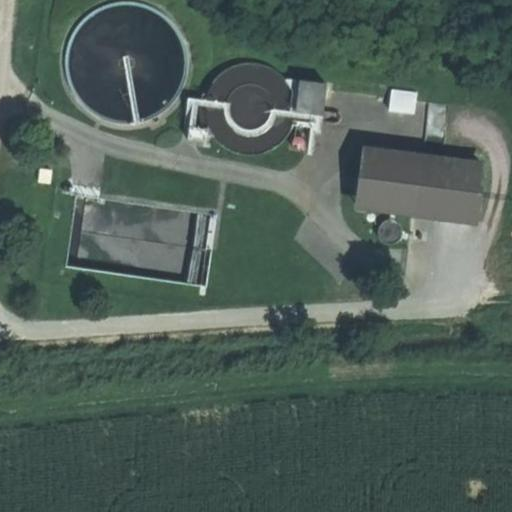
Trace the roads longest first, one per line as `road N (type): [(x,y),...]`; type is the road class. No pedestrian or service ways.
road 1 (track): [(0,319),(24,328),(451,305),(487,277),(511,281)]
road 2 (track): [(0,413),(346,379),(511,376)]
